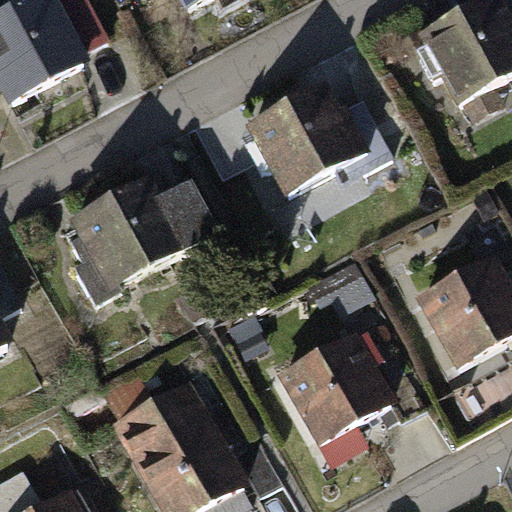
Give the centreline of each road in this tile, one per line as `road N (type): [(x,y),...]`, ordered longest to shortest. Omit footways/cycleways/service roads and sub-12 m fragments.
road 1 (residential): [(392,0),(0,210)]
road 2 (residential): [(406,511),(511,452)]
